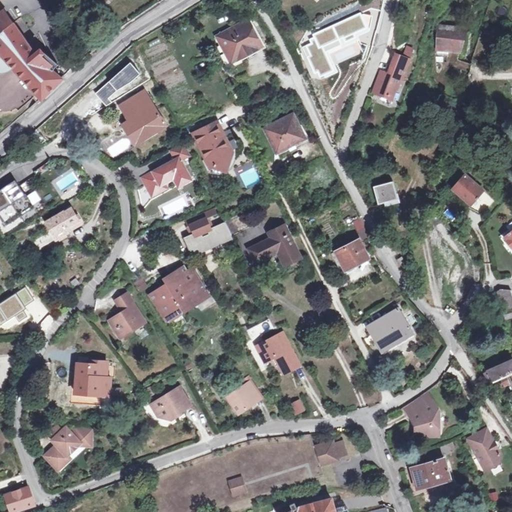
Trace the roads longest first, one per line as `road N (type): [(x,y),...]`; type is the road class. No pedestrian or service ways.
road 1 (residential): [(39,504),(17,436),(21,382),(38,346),(116,253),(125,211),(113,176),(78,153),(49,151),(0,173)]
road 2 (residential): [(446,332),(389,264),(336,162),(390,0)]
road 3 (residential): [(369,416),(261,428),(39,504)]
road 4 (track): [(271,174),(391,407)]
road 5 (secondary): [(0,148),(132,33),(186,0)]
road 6 (track): [(255,281),(332,344),(369,416)]
road 7 (residential): [(446,332),(453,346),(431,379),(369,416)]
